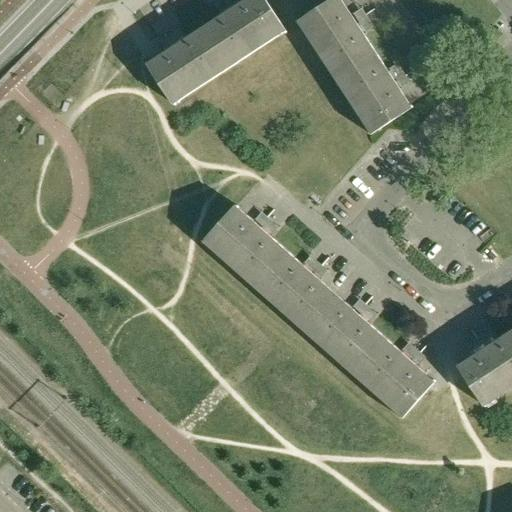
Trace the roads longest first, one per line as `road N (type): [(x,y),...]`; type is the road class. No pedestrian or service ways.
road 1 (residential): [(365,224),(506,59)]
road 2 (residential): [(365,224),(359,230),(431,300),(455,302),(511,270)]
